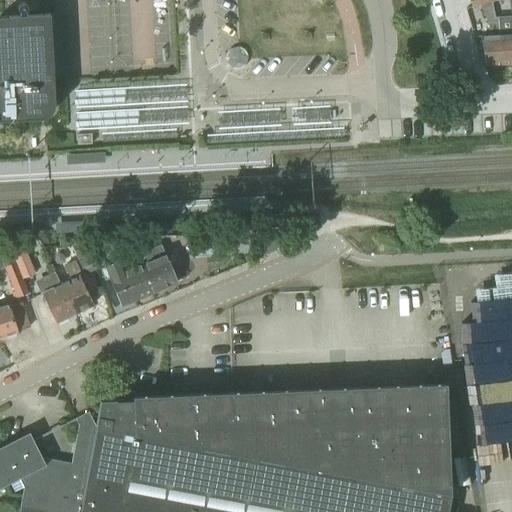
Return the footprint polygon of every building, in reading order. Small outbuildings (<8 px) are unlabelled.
[(497,36),(497,18),(495,18),(492,3),(491,0),(469,0),(472,7),(481,5),(487,23),(488,36),(481,37),(485,66),(502,65),(497,36)] [(0,119),(45,117),(48,116),(51,111),(53,108),(48,13),(1,17),(0,17),(0,119)] [(511,16),(497,18),(497,36),(502,65),(511,64),(511,16)] [(119,238),(120,247),(132,246),(131,233),(118,234),(119,238)] [(187,236),(189,256),(229,253),(227,233),(187,236)] [(9,250),(10,251),(11,251),(22,279),(35,274),(24,244),(9,250)] [(106,259),(101,248),(90,253),(95,263),(106,259)] [(139,263),(152,294),(176,284),(165,255),(161,256),(158,248),(136,257),(139,263)] [(75,256),(85,275),(97,270),(87,250),(75,256)] [(0,251),(0,253),(5,267),(18,298),(28,294),(22,279),(11,251),(10,251),(0,251)] [(139,263),(136,257),(121,264),(136,300),(152,294),(139,263)] [(136,300),(121,264),(119,260),(100,269),(105,280),(109,278),(121,306),(136,300)] [(61,284),(60,284),(75,314),(93,305),(80,278),(82,277),(75,261),(64,266),(70,279),(61,284)] [(74,314),(75,314),(60,284),(56,275),(37,284),(56,323),(74,314)] [(29,327),(21,303),(8,307),(7,305),(0,306),(0,325),(4,337),(18,333),(17,331),(29,327)] [(511,337),(462,340),(463,360),(511,357),(511,337)] [(96,427),(450,494),(446,387),(437,387),(218,396),(190,397),(134,399),(101,401),(96,427)] [(19,511),(29,511),(35,481),(66,486),(67,482),(85,486),(96,427),(88,412),(75,419),(78,425),(75,444),(71,463),(51,459),(42,458),(29,433),(0,447),(0,488),(19,479),(23,488),(20,505),(19,511)] [(35,481),(29,511),(447,511),(451,494),(450,494),(96,427),(85,486),(67,482),(66,486),(35,481)]
